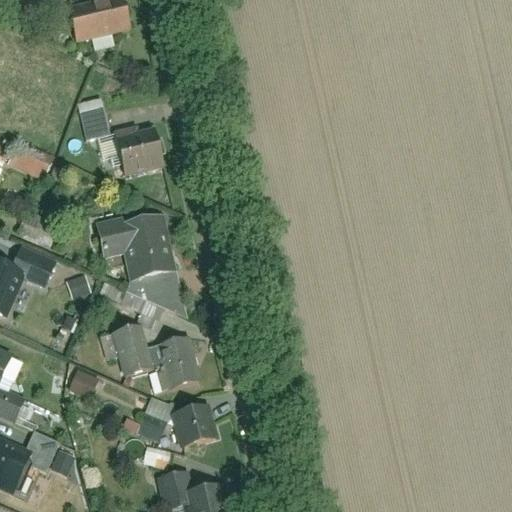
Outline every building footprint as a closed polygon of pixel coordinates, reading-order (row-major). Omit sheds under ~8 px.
[(22,0),(28,22),(52,16),(47,0),(22,0)] [(127,2),(76,11),(83,44),(133,34),(127,2)] [(104,114),(79,118),(84,145),(108,141),(104,114)] [(118,141),(127,184),(166,175),(157,133),(118,141)] [(20,145),(9,169),(42,184),(53,161),(20,145)] [(59,227),(28,216),(20,239),(52,250),(59,227)] [(100,263),(134,258),(138,284),(175,278),(166,220),(129,225),(96,230),(100,263)] [(58,266),(23,250),(14,271),(48,287),(58,266)] [(27,278),(0,265),(0,319),(5,322),(27,278)] [(86,280),(68,286),(74,303),(92,297),(86,280)] [(99,298),(147,317),(152,304),(104,286),(99,298)] [(154,374),(144,333),(112,341),(123,382),(154,374)] [(201,386),(192,343),(159,350),(168,392),(201,386)] [(0,396),(16,360),(0,352),(0,396)] [(97,383),(79,374),(70,394),(88,403),(97,383)] [(0,420),(16,427),(23,410),(0,400),(0,420)] [(218,447),(211,411),(175,419),(183,454),(218,447)] [(28,469),(48,477),(60,449),(35,438),(28,455),(33,457),(28,469)] [(0,444),(0,494),(16,500),(28,469),(33,457),(28,455),(0,444)] [(146,450),(144,467),(167,470),(169,453),(146,450)] [(77,458),(62,453),(54,473),(68,479),(77,458)] [(189,511),(185,480),(160,484),(163,511),(189,511)] [(230,511),(228,494),(188,499),(189,511),(230,511)]
